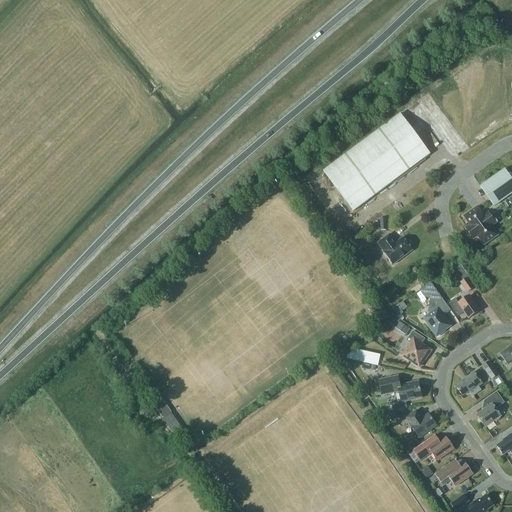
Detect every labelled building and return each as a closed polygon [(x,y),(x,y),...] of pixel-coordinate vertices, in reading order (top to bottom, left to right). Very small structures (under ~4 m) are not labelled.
[(323,172),(353,212),(430,154),(400,114),(323,172)] [(480,187),(494,206),(511,193),(511,179),(505,169),(480,187)] [(477,207),(463,217),(470,226),(466,229),(473,239),(477,236),(484,245),(498,236),(491,227),(495,224),(488,213),(484,216),(477,207)] [(377,244),(393,265),(412,251),(402,238),(393,245),(387,236),(377,244)] [(474,288),(467,278),(460,283),(467,293),(474,288)] [(430,283),(420,290),(421,292),(431,285),(430,283)] [(424,319),(432,331),(433,330),(437,336),(444,332),(443,331),(450,326),(438,309),(438,307),(444,303),(431,285),(421,292),(425,298),(427,296),(433,304),(429,307),(428,312),(430,315),(424,319)] [(458,316),(464,312),(468,319),(480,311),(469,296),(458,304),(455,299),(449,303),(458,316)] [(398,308),(394,311),(397,316),(401,314),(402,314),(398,308)] [(393,328),(405,336),(409,330),(394,320),(390,322),(389,323),(393,327),(393,328)] [(402,356),(419,367),(426,356),(427,357),(431,351),(421,345),(424,339),(413,332),(406,341),(411,344),(402,356)] [(500,354),(507,364),(511,360),(511,347),(511,346),(500,354)] [(347,356),(344,359),(360,362),(361,362),(367,363),(369,352),(363,351),(362,352),(355,351),(347,356)] [(482,367),(492,380),(498,375),(489,362),(482,367)] [(467,380),(456,387),(462,396),(469,392),(470,393),(482,384),(474,373),(466,378),(467,380)] [(399,392),(401,403),(422,399),(418,382),(400,386),(398,377),(378,381),(381,396),(399,392)] [(500,416),(496,409),(504,403),(496,392),(483,401),(488,408),(477,416),(484,427),(493,421),(494,422),(496,422),(500,420),(500,417),(500,416)] [(172,414),(182,428),(187,425),(177,410),(172,414)] [(411,427),(419,438),(436,426),(428,415),(422,419),(416,411),(406,418),(411,426),(411,427)] [(182,429),(170,413),(162,419),(174,435),(182,429)] [(388,417),(392,423),(398,418),(394,413),(388,417)] [(503,455),(508,452),(511,456),(511,433),(502,440),(503,441),(496,446),(503,455)] [(420,461),(431,453),(437,461),(453,449),(445,438),(439,442),(435,436),(413,451),(420,461)] [(455,461),(435,475),(438,479),(441,483),(449,478),(455,487),(473,475),(464,463),(459,467),(455,461)] [(450,505),(455,511),(469,502),(464,495),(450,505)] [(479,500),(479,499),(467,508),(469,511),(486,511),(487,511),(493,506),(486,496),(479,500)]
